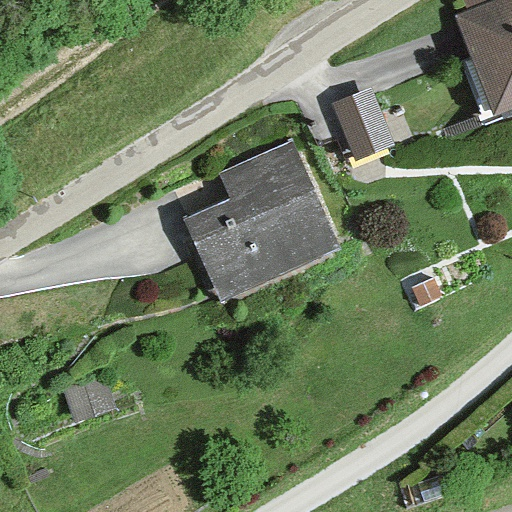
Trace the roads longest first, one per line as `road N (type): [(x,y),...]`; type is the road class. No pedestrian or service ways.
road 1 (residential): [(0,235),(375,0)]
road 2 (residential): [(285,511),(423,429),(511,345)]
road 3 (track): [(0,115),(144,0)]
